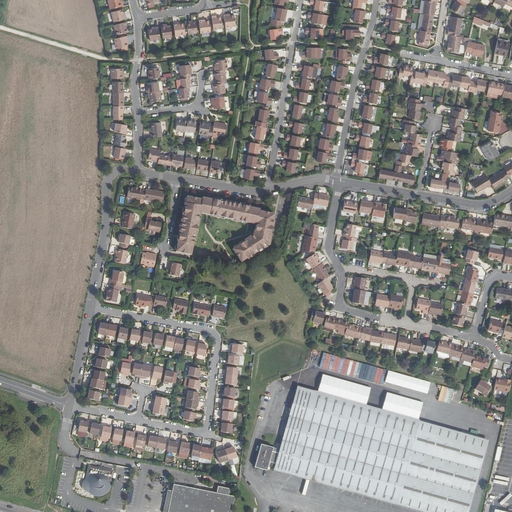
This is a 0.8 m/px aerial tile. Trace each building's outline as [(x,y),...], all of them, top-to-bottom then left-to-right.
[(109,0),(108,0),(111,9),(122,7),(121,3),(119,3),(118,1),(118,0),(109,0)] [(314,9),(322,10),(324,1),(318,0),(310,0),(310,4),(313,4),(313,3),(315,3),(315,5),(314,9)] [(360,10),(361,7),(362,2),(362,0),(364,1),(364,2),(367,3),(367,0),(353,0),(353,6),(352,9),(355,9),(360,10)] [(434,3),(424,1),(423,10),(422,14),(423,14),(433,16),(434,16),(434,12),(433,11),(434,3)] [(460,16),(465,8),(455,3),(451,11),(460,16)] [(387,9),(392,10),(391,12),(390,16),(400,18),(401,8),(393,7),(387,6),(387,9)] [(281,21),(284,21),(285,16),(285,12),(287,13),(287,9),(278,7),(275,20),(281,21)] [(125,13),(124,9),(112,12),(114,22),(128,19),(127,15),(126,15),(125,13)] [(354,22),(362,23),(363,17),(363,15),(365,15),(365,11),(360,10),(355,9),(354,22)] [(308,16),(312,16),(312,19),(312,22),(321,24),(322,14),(308,12),(308,16)] [(228,14),(224,14),(226,27),(236,26),(234,15),(231,15),(228,16),(228,14)] [(433,16),(423,14),(421,32),(430,33),(431,33),(433,16)] [(216,15),(212,16),(213,29),(223,28),(221,17),(216,18),(216,15)] [(462,19),(451,17),(450,29),(449,31),(448,30),(447,35),(450,36),(459,37),(462,19)] [(389,30),(397,31),(399,21),(385,19),(385,24),(388,24),(388,23),(390,23),(390,25),(389,30)] [(203,20),(199,20),(201,33),(211,32),(209,21),(206,21),(203,22),(203,20)] [(191,21),(187,22),(188,34),(197,33),(196,22),(192,23),(191,23),(191,21)] [(127,22),(114,25),(115,31),(116,30),(117,35),(128,32),(126,27),(128,26),(127,22)] [(174,23),(175,36),(181,36),(180,35),(185,34),(184,23),(181,24),(178,24),(178,23),(174,23)] [(161,25),(163,38),(172,37),(171,26),(167,27),(166,27),(165,25),(161,25)] [(152,30),(149,30),(150,41),(160,39),(158,27),(155,28),(155,29),(152,30)] [(283,28),(269,30),(270,40),(276,39),(278,39),(278,34),(278,32),(280,32),(280,34),(283,33),(283,28)] [(311,32),(310,33),(310,38),(318,38),(319,28),(306,28),(306,33),(309,33),(309,31),(311,32)] [(359,30),(346,29),(345,39),(354,40),(354,35),(354,33),(356,33),(356,35),(359,35),(359,30)] [(427,44),(428,45),(430,33),(421,32),(419,31),(418,43),(419,43),(427,44)] [(386,37),(386,38),(385,43),(395,45),(396,35),(382,32),(381,37),(384,38),(385,36),(386,37)] [(128,40),(127,36),(115,39),(117,49),(122,48),(122,51),(128,49),(128,46),(127,40),(128,40)] [(447,52),(459,53),(461,37),(459,37),(450,36),(449,45),(449,47),(448,47),(447,52)] [(501,42),(496,41),(493,54),(498,55),(505,56),(507,44),(501,42)] [(484,46),(466,42),(464,52),(471,53),(472,53),(473,50),(482,52),(484,46)] [(306,48),(306,52),(306,54),(305,54),(305,52),(301,52),(301,57),(314,58),(314,57),(315,48),(310,48),(306,48)] [(279,58),(278,53),(274,54),(273,54),(273,52),(273,49),(264,50),(266,59),(279,58)] [(351,59),(352,54),(348,54),(348,55),(347,55),(347,54),(347,49),(336,49),(336,59),(351,59)] [(378,58),(375,57),(373,62),(386,65),(388,55),(381,53),(380,58),(379,59),(378,59),(378,58)] [(215,67),(215,71),(225,70),(227,70),(226,60),(216,61),(216,67),(215,67)] [(265,76),(274,77),(275,71),(275,68),(277,69),(278,65),(268,64),(265,76)] [(180,66),(181,75),(190,74),(193,74),(192,70),(191,70),(190,65),(180,66)] [(299,68),(303,69),(303,71),(302,75),(311,77),(313,67),(299,65),(299,68)] [(371,69),(375,70),(375,72),(374,76),(383,78),(383,77),(388,78),(389,69),(372,65),(371,69)] [(400,67),(399,70),(398,75),(398,77),(402,78),(402,76),(410,78),(412,72),(412,69),(413,67),(404,65),(403,68),(400,67)] [(336,78),(345,79),(346,74),(346,71),(348,71),(349,68),(338,66),(336,78)] [(149,75),(149,79),(160,78),(159,68),(150,69),(150,72),(150,75),(149,75)] [(111,69),(112,79),(124,79),(124,75),(123,75),(123,69),(111,69)] [(215,71),(216,84),(224,83),(226,83),(225,70),(215,71)] [(424,72),(422,82),(426,82),(426,80),(435,82),(437,71),(429,70),(428,73),(424,72)] [(419,73),(415,72),(412,72),(410,78),(409,84),(412,85),(413,82),(422,84),(422,82),(424,72),(420,71),(419,73)] [(446,73),(437,71),(435,82),(443,84),(443,86),(447,87),(449,77),(445,76),(446,73)] [(180,79),(181,89),(189,87),(190,87),(189,78),(191,78),(190,74),(181,75),(181,79),(180,79)] [(450,88),(451,85),(460,87),(462,76),(453,75),(452,78),(449,77),(447,87),(450,88)] [(470,78),(462,76),(460,87),(468,89),(467,91),(471,92),(473,82),(470,81),(470,78)] [(260,88),(269,90),(269,86),(270,84),(274,85),(275,81),(261,78),(260,88)] [(302,79),(301,83),(301,85),(299,84),(300,83),(296,82),(295,88),(308,90),(310,80),(302,79)] [(369,84),(366,83),(365,88),(378,90),(380,81),(372,79),(371,84),(369,84)] [(477,82),(473,82),(471,92),(475,93),(476,90),(484,92),(486,81),(478,79),(477,82)] [(330,90),(339,92),(340,88),(340,86),(344,87),(345,83),(331,80),(330,90)] [(489,81),(487,92),(502,95),(504,84),(489,81)] [(123,82),(113,82),(113,93),(114,93),(123,93),(123,82)] [(147,89),(147,93),(148,93),(159,91),(158,83),(147,84),(148,89),(147,89)] [(216,84),(213,85),(213,89),(214,89),(215,95),(225,93),(224,83),(216,84)] [(511,85),(504,84),(502,95),(502,97),(511,98),(511,85)] [(179,89),(180,99),(189,97),(188,92),(190,91),(189,87),(181,89),(179,89)] [(159,91),(148,93),(149,97),(150,97),(151,102),(162,101),(160,91),(159,91)] [(257,102),(271,104),(272,100),(267,99),(267,97),(268,93),(259,92),(257,102)] [(300,92),(299,97),(299,98),(297,98),(297,96),(294,96),(293,101),(306,103),(308,93),(300,92)] [(367,97),(364,96),(363,101),(376,104),(377,94),(369,92),(368,97),(367,97)] [(123,93),(114,93),(114,106),(123,106),(124,106),(124,93),(123,93)] [(327,103),(336,105),(337,101),(337,99),(342,100),(343,96),(329,94),(327,103)] [(224,97),(212,98),(212,102),(214,102),(214,105),(214,109),(225,108),(224,97)] [(419,100),(410,98),(407,109),(410,109),(420,111),(422,104),(421,104),(422,100),(419,100)] [(292,108),(294,108),(293,111),(292,117),(300,118),(303,106),(293,104),(292,108)] [(362,117),(370,118),(372,106),(362,104),(361,108),(363,108),(363,111),(362,117)] [(123,120),(123,106),(114,106),(113,106),(114,120),(123,120)] [(328,119),(336,121),(337,117),(337,115),(339,115),(340,109),(330,107),(328,119)] [(456,111),(453,110),(451,118),(461,119),(463,120),(465,109),(459,108),(456,107),(456,111)] [(268,123),(266,123),(267,117),(267,114),(269,114),(270,111),(260,109),(258,121),(256,121),(255,126),(257,126),(267,128),(268,123)] [(408,117),(419,119),(420,111),(410,109),(408,117)] [(488,131),(499,134),(501,124),(499,124),(499,120),(501,113),(491,112),(488,131)] [(449,125),(452,126),(451,129),(452,129),(461,131),(462,131),(462,128),(459,127),(461,119),(451,118),(450,117),(449,125)] [(401,124),(404,124),(403,131),(404,131),(411,133),(415,133),(416,129),(417,126),(413,126),(414,122),(402,120),(401,124)] [(186,131),(187,122),(183,121),(183,122),(177,121),(176,131),(186,132),(186,131)] [(197,122),(188,121),(187,122),(186,131),(195,132),(197,122)] [(205,122),(201,121),(199,134),(208,136),(208,135),(209,130),(210,124),(205,124),(205,122)] [(293,132),(301,133),(302,124),(290,121),(289,126),(292,127),(292,125),(294,126),(294,127),(293,132)] [(362,132),(370,133),(372,124),(359,122),(358,126),(361,127),(361,126),(363,126),(363,127),(362,132)] [(152,138),(162,137),(161,123),(152,124),(152,130),(153,134),(151,134),(152,138)] [(226,125),(214,123),(213,131),(213,132),(225,134),(226,125)] [(325,135),(333,137),(334,131),(334,128),(336,128),(337,125),(327,123),(325,135)] [(114,132),(126,134),(127,130),(125,130),(126,125),(116,124),(114,132)] [(255,139),(263,140),(264,134),(264,131),(266,132),(267,128),(257,126),(255,139)] [(451,133),(448,132),(447,140),(453,141),(459,142),(461,131),(452,129),(451,133)] [(411,133),(409,141),(402,139),(401,142),(407,143),(416,145),(419,146),(421,135),(415,133),(411,133)] [(126,135),(117,134),(115,145),(126,147),(126,142),(125,142),(126,139),(126,135)] [(287,138),(291,139),(291,141),(290,145),(299,147),(301,137),(287,134),(287,138)] [(356,138),(360,139),(360,142),(359,146),(368,147),(370,137),(356,135),(356,138)] [(329,140),(320,138),(318,148),(332,151),(332,147),(328,147),(329,144),(329,140)] [(442,146),(445,147),(444,151),(448,151),(451,152),(453,141),(447,140),(443,139),(442,146)] [(491,141),(481,147),(489,161),(496,156),(499,154),(491,141)] [(249,152),(258,154),(259,150),(259,148),(263,148),(264,145),(250,142),(249,152)] [(416,145),(407,143),(405,155),(411,156),(417,157),(419,149),(416,148),(416,145)] [(127,149),(116,147),(114,158),(115,158),(123,159),(124,156),(124,153),(126,153),(127,149)] [(154,162),(158,163),(160,151),(150,149),(148,149),(147,154),(149,155),(148,160),(154,161),(154,162)] [(290,149),(289,153),(289,155),(287,155),(287,153),(284,153),(283,158),(296,160),(298,150),(290,149)] [(356,154),(353,153),(352,158),(365,160),(367,151),(359,149),(358,154),(358,156),(356,155),(356,154)] [(447,155),(444,154),(443,158),(444,158),(446,158),(446,162),(454,164),(457,164),(458,160),(455,160),(457,153),(451,152),(448,151),(447,155)] [(317,161),(324,163),(325,158),(326,157),(327,157),(327,158),(330,159),(331,154),(319,152),(317,161)] [(399,161),(397,161),(396,164),(406,166),(406,163),(409,164),(411,156),(405,155),(400,154),(399,161)] [(169,156),(159,155),(158,163),(158,164),(168,165),(169,156)] [(178,155),(173,155),(171,165),(175,165),(182,166),(184,156),(183,156),(178,155)] [(246,166),(260,168),(260,164),(256,164),(257,161),(257,157),(248,156),(246,166)] [(196,159),(186,157),(184,168),(191,169),(191,168),(195,168),(196,159)] [(208,161),(199,159),(197,170),(201,171),(201,169),(204,170),(207,170),(208,161)] [(220,163),(212,161),(210,173),(214,173),(214,172),(216,172),(219,173),(220,163)] [(286,171),(294,173),(296,163),(283,161),(282,166),(285,166),(286,165),(288,165),(287,167),(286,171)] [(355,172),(363,173),(365,164),(351,161),(350,166),(354,167),(354,165),(356,166),(356,167),(355,172)] [(511,161),(503,167),(504,170),(508,176),(511,173),(511,161)] [(441,169),(444,170),(443,174),(446,174),(454,176),(455,172),(453,171),(454,164),(446,162),(443,162),(442,162),(441,169)] [(244,179),(252,180),(253,175),(254,174),(256,174),(255,176),(258,176),(259,171),(246,169),(244,179)] [(380,170),(378,177),(387,179),(395,180),(405,182),(413,184),(414,176),(400,174),(397,173),(394,172),(380,170)] [(508,176),(504,170),(489,180),(492,185),(494,188),(506,181),(505,180),(509,178),(508,176)] [(487,186),(488,187),(492,185),(489,180),(485,175),(471,184),(476,192),(487,186)] [(445,181),(430,179),(429,187),(443,189),(445,181)] [(458,192),(459,184),(445,181),(443,189),(458,192)] [(140,199),(144,199),(145,193),(141,193),(142,190),(137,189),(134,189),(128,188),(127,198),(140,200),(140,199)] [(164,193),(146,189),(145,193),(144,199),(144,200),(162,203),(164,193)] [(319,195),(315,194),(313,203),(313,204),(327,207),(329,196),(319,194),(319,195)] [(187,197),(175,252),(191,255),(200,213),(208,215),(248,223),(256,225),(254,235),(232,249),(241,262),(269,244),(275,214),(260,211),(260,209),(245,206),(217,201),(202,198),(202,200),(187,197)] [(298,198),(296,207),(311,210),(312,208),(313,204),(313,203),(310,202),(310,200),(298,198)] [(344,201),(342,211),(355,214),(357,203),(344,201)] [(368,214),(368,213),(372,213),(373,203),(361,201),(359,212),(360,212),(368,214)] [(374,202),(373,203),(372,213),(371,216),(383,218),(385,206),(381,206),(380,205),(380,203),(374,202)] [(405,221),(407,209),(402,208),(401,210),(394,208),(392,219),(405,221)] [(412,210),(407,209),(405,221),(415,223),(417,212),(411,211),(412,210)] [(123,224),(122,227),(132,229),(135,215),(124,213),(122,224),(123,224)] [(436,216),(423,214),(421,224),(438,227),(439,225),(440,215),(437,214),(436,216)] [(495,214),(494,217),(493,223),(493,224),(493,225),(511,228),(511,226),(511,225),(511,217),(503,216),(503,217),(499,216),(499,215),(495,214)] [(446,217),(440,215),(439,225),(457,229),(459,218),(456,218),(453,217),(447,216),(446,217)] [(461,228),(474,231),(476,220),(472,219),(472,221),(468,220),(463,219),(463,220),(461,228)] [(486,221),(476,220),(474,231),(491,234),(493,225),(493,224),(486,223),(486,221)] [(159,233),(161,223),(149,221),(148,228),(147,230),(155,232),(159,233)] [(319,226),(304,223),(303,229),(308,230),(307,236),(317,238),(318,234),(317,234),(319,226)] [(345,233),(344,232),(343,237),(345,237),(354,238),(355,231),(359,232),(361,231),(361,227),(353,226),(347,224),(345,233)] [(121,243),(120,247),(129,249),(130,245),(129,245),(130,237),(120,234),(118,243),(121,243)] [(307,236),(305,236),(301,254),(303,253),(315,251),(317,238),(307,236)] [(353,242),(355,243),(356,239),(354,238),(345,237),(345,241),(342,240),(341,249),(351,251),(351,250),(353,242)] [(489,248),(488,251),(487,257),(499,260),(503,260),(504,252),(505,251),(501,250),(489,248)] [(116,254),(115,262),(125,264),(128,252),(116,249),(115,253),(116,254)] [(371,250),(369,257),(369,261),(382,264),(382,263),(383,254),(379,253),(379,252),(371,250)] [(478,253),(468,250),(464,262),(473,265),(474,261),(475,261),(478,253)] [(506,252),(504,252),(503,263),(507,264),(507,263),(511,263),(511,252),(506,251),(506,252)] [(397,252),(396,255),(395,264),(408,267),(410,256),(410,254),(397,252)] [(154,268),(156,255),(152,254),(152,256),(146,254),(142,253),(139,253),(138,260),(141,261),(140,265),(147,266),(154,268)] [(384,253),(383,254),(382,263),(386,263),(385,264),(395,266),(395,264),(396,255),(384,253)] [(315,254),(306,260),(312,269),(313,269),(321,264),(315,254)] [(422,258),(410,256),(408,267),(421,269),(422,258)] [(437,261),(437,262),(435,273),(448,275),(449,275),(451,264),(448,264),(449,260),(442,259),(442,263),(441,263),(442,258),(438,257),(437,261)] [(437,261),(422,258),(421,269),(429,270),(431,271),(431,272),(435,273),(437,262),(437,261)] [(180,265),(170,263),(169,266),(171,267),(170,271),(169,275),(178,277),(180,265)] [(321,264),(313,269),(321,282),(326,278),(329,277),(325,272),(326,271),(321,264)] [(478,271),(468,268),(465,279),(475,282),(476,282),(477,278),(476,278),(477,275),(478,271)] [(111,280),(110,285),(118,287),(121,287),(121,284),(123,273),(114,271),(113,277),(112,281),(111,280)] [(354,286),(355,286),(354,290),(364,291),(366,279),(355,277),(354,286)] [(324,295),(333,290),(326,278),(321,282),(316,285),(319,288),(324,295)] [(474,283),(465,281),(462,291),(473,294),(474,290),(472,290),(473,287),(474,283)] [(118,291),(117,290),(118,287),(110,285),(109,289),(108,289),(106,301),(116,303),(118,291)] [(352,303),(362,305),(363,301),(364,295),(365,292),(364,291),(354,290),(353,289),(351,297),(353,298),(352,303)] [(496,289),(495,298),(505,300),(507,289),(503,289),(503,290),(500,290),(496,289)] [(473,294),(462,291),(459,303),(467,306),(470,306),(473,294)] [(390,297),(376,294),(375,305),(388,308),(390,297)] [(146,306),(149,307),(150,304),(151,299),(151,298),(137,295),(135,306),(138,306),(141,307),(145,308),(146,306)] [(161,306),(165,307),(167,298),(155,296),(152,295),(151,298),(151,299),(155,300),(153,305),(153,306),(157,307),(157,306),(161,306)] [(390,295),(390,297),(388,308),(401,310),(403,297),(390,295)] [(423,310),(422,313),(428,314),(430,303),(430,301),(426,300),(418,299),(417,299),(416,309),(423,310)] [(179,312),(186,313),(188,302),(174,300),(173,309),(176,309),(176,311),(179,312)] [(200,315),(209,316),(211,307),(194,303),(193,314),(200,316),(200,315)] [(443,305),(430,303),(428,314),(433,315),(433,314),(435,314),(441,315),(442,310),(443,305)] [(459,303),(457,303),(454,314),(457,315),(465,317),(466,313),(465,312),(467,306),(459,303)] [(214,305),(212,316),(219,318),(220,317),(224,318),(226,308),(214,305)] [(320,313),(313,311),(310,322),(321,325),(324,313),(320,312),(320,313)] [(463,320),(464,320),(465,317),(457,315),(456,318),(453,317),(451,325),(461,328),(463,320)] [(326,318),(323,327),(333,330),(333,329),(336,319),(332,318),(331,320),(328,319),(326,318)] [(348,323),(336,319),(333,329),(339,331),(339,330),(345,332),(347,325),(348,323)] [(490,320),(487,330),(499,333),(502,323),(490,320)] [(100,323),(98,334),(106,336),(108,323),(105,322),(104,324),(100,323)] [(106,336),(114,337),(116,327),(112,326),(112,324),(108,323),(106,336)] [(354,327),(347,325),(345,332),(344,335),(356,338),(359,328),(359,327),(354,326),(354,327)] [(123,327),(120,326),(118,338),(125,340),(126,340),(128,330),(125,329),(123,329),(123,327)] [(511,327),(506,326),(505,326),(502,337),(506,338),(506,337),(509,338),(511,338),(511,327)] [(135,329),(132,328),(129,340),(137,342),(140,331),(137,331),(135,330),(135,329)] [(371,331),(359,328),(356,338),(369,342),(371,331)] [(143,332),(141,342),(150,344),(152,332),(149,331),(148,333),(143,332)] [(384,333),(371,331),(369,342),(382,344),(384,333)] [(155,334),(153,345),(155,345),(161,346),(164,334),(160,333),(160,335),(155,334)] [(396,335),(384,333),(382,344),(394,346),(396,335)] [(167,336),(165,347),(173,348),(175,336),(171,336),(171,337),(167,336)] [(179,337),(175,336),(173,348),(173,349),(179,350),(181,351),(183,340),(179,339),(179,337)] [(330,340),(318,336),(316,343),(328,346),(330,340)] [(407,338),(398,337),(396,348),(409,350),(410,340),(407,339),(407,338)] [(191,340),(187,339),(185,351),(193,353),(195,342),(191,341),(191,340)] [(337,342),(330,340),(328,346),(340,350),(342,345),(336,344),(337,342)] [(418,341),(410,340),(409,350),(421,353),(421,351),(423,341),(419,341),(418,341)] [(423,340),(423,341),(421,351),(432,354),(434,348),(435,343),(423,340)] [(451,345),(439,341),(438,344),(437,348),(436,351),(435,355),(447,358),(451,345)] [(202,343),(198,342),(196,354),(204,356),(206,346),(202,345),(202,343)] [(230,349),(230,353),(242,354),(243,346),(232,344),(232,347),(232,349),(230,349)] [(447,358),(447,359),(451,360),(451,359),(452,356),(460,358),(463,349),(463,347),(454,345),(451,344),(451,345),(447,358)] [(99,352),(97,352),(96,355),(108,358),(110,350),(100,347),(99,352)] [(467,350),(463,349),(460,358),(459,362),(459,363),(462,364),(471,366),(471,364),(474,356),(475,352),(467,350)] [(323,353),(319,367),(358,378),(362,364),(323,353)] [(228,360),(226,360),(226,364),(238,366),(239,357),(228,356),(228,360)] [(489,360),(474,356),(471,364),(471,366),(482,369),(483,366),(487,367),(489,360)] [(95,364),(94,363),(93,367),(105,369),(107,361),(96,359),(95,364)] [(124,375),(128,376),(130,364),(122,363),(120,373),(123,374),(124,374),(124,375)] [(140,378),(142,365),(134,364),(132,374),(135,375),(136,375),(136,377),(140,378)] [(150,367),(142,365),(140,378),(143,379),(144,377),(148,378),(150,367)] [(162,368),(154,367),(151,379),(155,380),(156,378),(157,378),(160,379),(162,368)] [(200,370),(190,367),(188,376),(191,376),(200,378),(200,374),(199,374),(200,370)] [(226,372),(225,372),(224,376),(236,377),(238,369),(227,368),(226,372)] [(381,384),(385,370),(377,368),(373,382),(381,384)] [(92,375),(91,379),(103,381),(105,373),(94,370),(93,375),(92,375)] [(173,373),(165,371),(163,383),(166,384),(167,382),(171,383),(176,384),(177,374),(173,373)] [(398,373),(395,385),(401,386),(404,375),(398,373)] [(190,380),(189,380),(188,387),(200,390),(200,386),(199,386),(200,382),(198,381),(199,378),(191,376),(190,380)] [(236,386),(237,377),(236,377),(224,376),(224,380),(225,380),(225,384),(236,386)] [(102,381),(90,378),(89,382),(91,383),(90,384),(90,387),(100,389),(102,381)] [(496,379),(493,389),(503,391),(508,392),(510,380),(505,379),(503,379),(503,380),(496,379)] [(490,386),(480,380),(474,389),(484,395),(490,386)] [(297,386),(295,392),(417,426),(418,422),(418,420),(297,386)] [(235,389),(224,388),(224,390),(224,392),(223,392),(222,396),(234,397),(235,389)] [(131,391),(121,389),(119,397),(132,399),(132,395),(130,395),(131,391)] [(87,398),(97,401),(99,392),(87,390),(86,394),(88,394),(87,398)] [(201,394),(191,392),(189,400),(201,402),(201,398),(200,398),(201,394)] [(269,461),(275,463),(275,465),(396,499),(395,503),(427,511),(467,511),(487,442),(418,422),(417,426),(295,392),(278,453),(272,451),(273,448),(261,444),(254,467),(266,471),(269,461)] [(129,402),(131,403),(132,399),(119,397),(117,405),(128,407),(129,402)] [(155,401),(153,401),(152,405),(165,407),(166,399),(156,397),(155,401)] [(222,411),(232,412),(234,401),(222,399),(221,403),(223,403),(222,411)] [(199,406),(200,406),(201,402),(189,400),(188,408),(198,410),(199,406)] [(153,413),(163,415),(165,407),(152,405),(152,408),(154,409),(153,413)] [(222,420),(232,421),(233,413),(233,412),(232,412),(222,411),(221,411),(220,415),(222,415),(222,420)] [(196,418),(198,418),(199,414),(187,412),(185,420),(196,422),(196,418)] [(418,420),(418,422),(487,442),(488,440),(418,420)] [(80,421),(77,435),(85,437),(88,421),(84,421),(84,422),(80,421)] [(91,428),(89,434),(98,436),(100,425),(95,424),(96,423),(92,422),(92,423),(91,428)] [(220,432),(231,433),(232,424),(220,423),(219,427),(221,427),(220,432)] [(103,427),(101,438),(109,439),(111,427),(107,427),(107,428),(103,427)] [(121,441),(123,430),(119,429),(119,430),(115,429),(112,440),(121,441)] [(126,432),(124,442),(132,444),(135,432),(131,431),(130,432),(126,432)] [(138,435),(135,445),(144,447),(146,435),(142,435),(142,436),(138,435)] [(149,436),(147,447),(156,448),(158,436),(154,436),(154,437),(149,436)] [(162,437),(158,436),(156,448),(164,450),(166,440),(162,439),(162,437)] [(173,441),(169,440),(167,452),(175,453),(177,443),(173,442),(173,441)] [(185,442),(181,441),(179,453),(187,454),(189,444),(186,443),(185,443),(185,442)] [(193,445),(191,456),(199,457),(202,445),(198,444),(197,446),(193,445)] [(228,447),(224,449),(228,460),(237,457),(233,447),(228,449),(228,447)] [(204,449),(202,459),(210,461),(213,448),(209,448),(209,449),(204,449)] [(216,453),(219,463),(228,460),(224,449),(220,450),(221,451),(216,453)] [(500,462),(511,464),(511,456),(502,455),(500,462)] [(92,495),(98,497),(101,496),(103,496),(107,493),(108,492),(111,488),(114,471),(88,465),(85,479),(84,480),(82,483),(82,485),(82,486),(82,488),(83,490),(86,492),(88,492),(89,493),(92,495)] [(275,465),(273,471),(394,505),(395,503),(396,499),(275,465)] [(495,471),(492,492),(507,494),(510,473),(495,471)] [(216,493),(173,484),(171,490),(166,511),(231,511),(234,497),(228,495),(230,489),(218,486),(216,493)] [(166,511),(171,490),(167,489),(162,511),(166,511)] [(427,511),(395,503),(394,505),(418,511),(427,511)]
